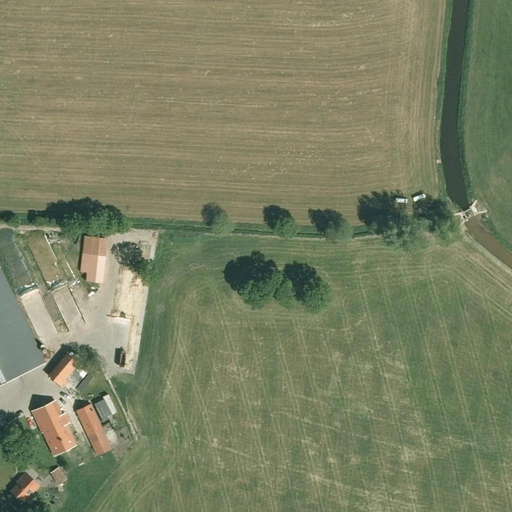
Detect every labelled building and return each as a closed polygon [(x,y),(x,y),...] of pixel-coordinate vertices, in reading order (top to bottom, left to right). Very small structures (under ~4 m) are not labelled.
[(84,235),(80,271),(87,272),(86,281),(104,283),(109,238),(84,235)] [(0,382),(43,363),(0,271),(0,382)] [(49,375),(61,386),(82,363),(70,352),(49,375)] [(110,395),(95,402),(103,420),(118,413),(110,395)] [(53,455),(76,445),(55,400),(32,411),(42,432),(53,455)] [(76,410),(97,455),(111,448),(90,404),(76,410)] [(60,467),(50,473),(59,485),(68,479),(60,467)] [(22,502),(38,485),(25,473),(19,480),(20,481),(11,491),(22,502)]
